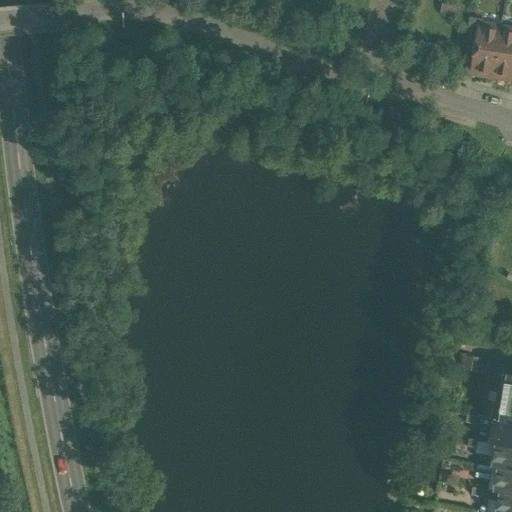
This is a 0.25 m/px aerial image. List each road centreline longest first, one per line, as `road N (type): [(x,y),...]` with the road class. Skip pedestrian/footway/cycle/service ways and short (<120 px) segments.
road 1 (secondary): [(77,511),(17,168),(2,0)]
road 2 (residential): [(84,12),(176,15),(366,77)]
road 3 (residential): [(366,77),(511,125)]
